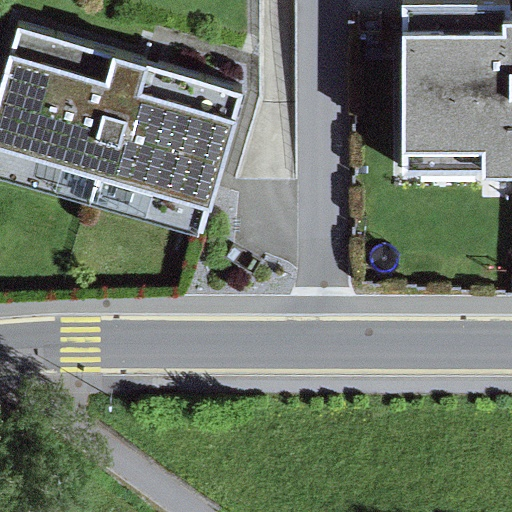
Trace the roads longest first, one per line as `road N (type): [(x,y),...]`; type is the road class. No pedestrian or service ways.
road 1 (residential): [(331,348),(323,0)]
road 2 (secondary): [(0,358),(331,348)]
road 3 (residential): [(0,366),(194,511)]
road 4 (secondary): [(331,348),(511,349)]
